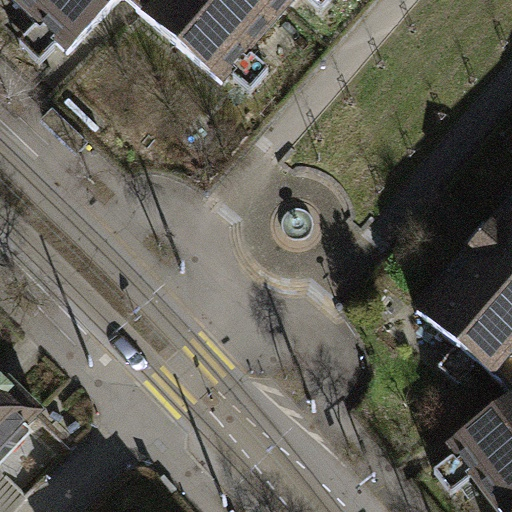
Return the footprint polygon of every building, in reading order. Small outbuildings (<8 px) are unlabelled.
[(121,0),(136,13),(148,0),(12,0),(68,53),(119,0),(121,0)] [(293,1),(291,0),(148,0),(136,13),(220,85),(293,1)] [(497,381),(511,401),(511,399),(511,202),(417,314),(497,381)] [(0,455),(38,415),(0,377),(0,455)] [(511,511),(511,399),(511,401),(449,446),(499,511),(511,511)]
